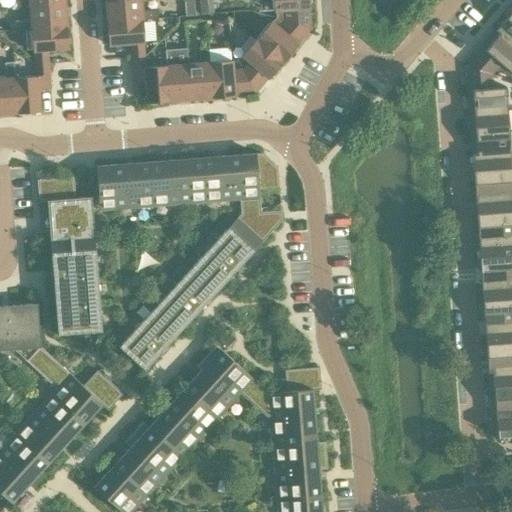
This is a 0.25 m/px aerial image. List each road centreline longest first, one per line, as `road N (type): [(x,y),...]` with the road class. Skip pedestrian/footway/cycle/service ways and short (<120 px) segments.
road 1 (residential): [(483,492),(442,15)]
road 2 (residential): [(365,504),(357,424),(328,362),(303,151)]
road 3 (residential): [(96,143),(264,129),(303,151)]
road 4 (residential): [(96,143),(85,0)]
road 5 (residential): [(338,41),(384,74),(442,15)]
